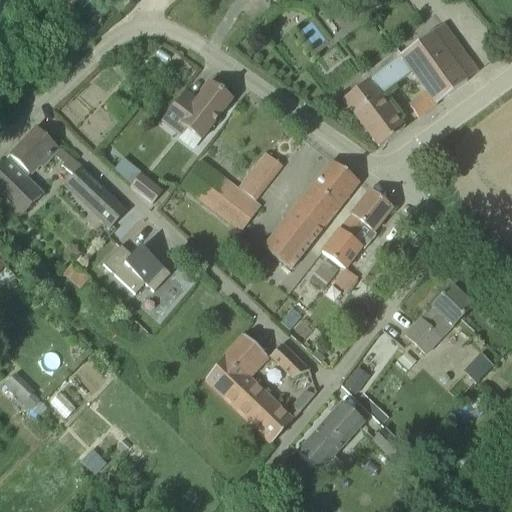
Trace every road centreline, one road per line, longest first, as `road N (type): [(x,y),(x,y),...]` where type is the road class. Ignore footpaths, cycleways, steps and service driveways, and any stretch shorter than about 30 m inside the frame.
road 1 (residential): [(374,164),(174,29),(128,29),(35,111)]
road 2 (residential): [(329,382),(35,111)]
road 3 (residential): [(329,382),(450,226)]
road 4 (residential): [(374,164),(511,63)]
road 5 (residential): [(241,495),(329,382)]
